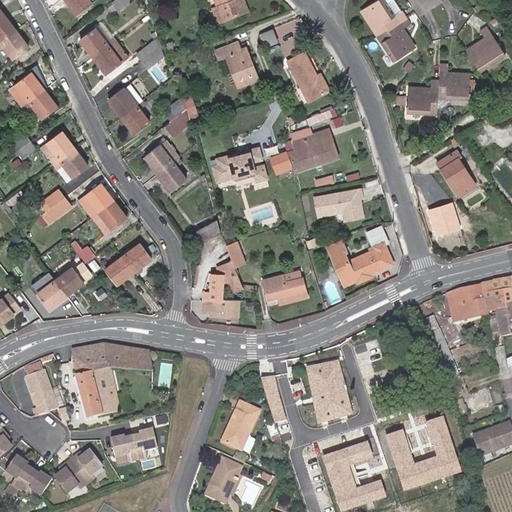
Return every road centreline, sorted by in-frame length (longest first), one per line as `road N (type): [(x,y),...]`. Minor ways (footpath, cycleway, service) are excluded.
road 1 (residential): [(173,335),(179,293),(172,248),(106,154),(31,0)]
road 2 (residential): [(310,2),(357,68),(427,282)]
road 3 (tertiary): [(231,345),(304,338),(427,282)]
road 4 (tertiary): [(0,360),(82,331),(173,335)]
road 5 (unknown): [(472,452),(427,282)]
road 6 (residential): [(183,511),(181,486),(231,345)]
